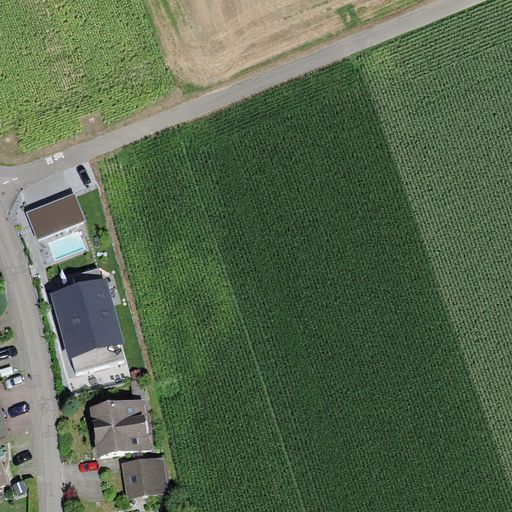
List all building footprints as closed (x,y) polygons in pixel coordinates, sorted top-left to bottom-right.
[(87,223),(76,195),(27,215),(38,242),(87,223)] [(99,271),(76,278),(79,288),(52,297),(60,324),(71,361),(73,360),(77,374),(124,361),(120,347),(124,346),(106,282),(102,283),(99,271)] [(143,403),(90,411),(98,461),(142,453),(151,452),(143,403)] [(164,459),(122,465),(128,502),(170,495),(164,459)] [(0,490),(8,487),(0,465),(0,490)]
